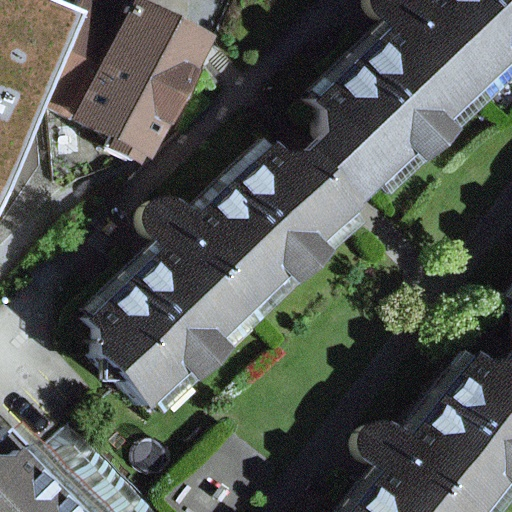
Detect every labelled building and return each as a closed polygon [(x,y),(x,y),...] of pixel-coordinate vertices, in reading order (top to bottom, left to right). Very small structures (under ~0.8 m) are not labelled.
[(0,0),(0,152),(24,97),(67,0),(0,0)] [(100,0),(67,0),(24,97),(129,150),(184,42),(100,0)] [(310,136),(360,188),(362,187),(358,183),(371,171),(395,148),(405,159),(433,132),(423,121),(458,87),(461,85),(496,51),(506,61),(511,55),(511,0),(424,0),(417,6),(400,0),(399,0),(362,0),(361,5),(367,17),(377,22),(382,40),(307,109),(311,111),(310,136)] [(461,85),(474,99),(510,65),(506,61),(496,51),(461,85)] [(433,132),(437,135),(472,101),(458,87),(423,121),(433,132)] [(349,198),(360,188),(310,136),(300,147),(289,157),(339,209),(349,198)] [(371,171),(385,185),(408,162),(405,159),(395,148),(371,171)] [(332,208),(336,211),(339,209),(289,157),(264,156),(260,153),(186,222),(173,219),(169,209),(159,203),(148,203),(139,208),(134,217),(134,228),(140,237),(149,242),(150,255),(77,323),(84,330),(83,355),(133,406),(136,404),(132,400),(144,389),(168,366),(179,376),(206,349),(196,339),(232,305),(234,303),(269,269),(279,280),(307,253),(297,242),(321,219),(332,208)] [(307,253),(310,256),(334,233),(321,219),(297,242),(307,253)] [(234,303),(247,317),(282,283),(279,280),(269,269),(234,303)] [(511,340),(511,296),(502,309),(508,315),(511,340)] [(206,349),(210,353),(245,319),(232,305),(196,339),(206,349)] [(511,340),(502,351),(493,362),(511,377),(511,340)] [(511,377),(493,362),(469,366),(462,360),(398,440),(387,441),(381,431),(371,427),(360,428),(352,435),(348,445),(350,455),(357,462),(367,466),(367,479),(341,511),(461,511),(489,477),(501,486),(511,471),(511,377)] [(144,389),(158,403),(182,380),(179,376),(168,366),(144,389)] [(103,511),(148,511),(64,425),(41,447),(103,511)] [(81,511),(2,429),(0,431),(0,511),(81,511)] [(461,511),(486,511),(504,489),(501,486),(489,477),(461,511)]
